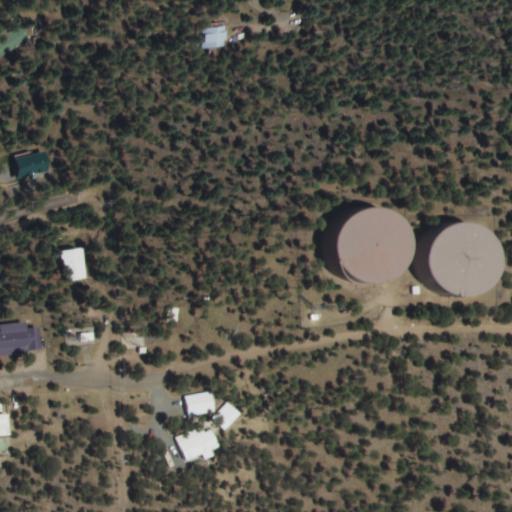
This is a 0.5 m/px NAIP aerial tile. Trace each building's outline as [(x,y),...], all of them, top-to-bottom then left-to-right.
[(205,50),(228,48),(226,26),(203,28),(205,50)] [(27,43),(21,28),(0,35),(6,51),(27,43)] [(363,209),(380,211),(400,225),(407,246),(403,266),(387,282),(366,286),(343,278),(330,261),(329,242),(340,222),(354,214),(363,209)] [(458,224),(440,229),(425,245),(422,264),(430,284),(448,297),(468,297),(487,286),(495,268),(493,248),(479,231),(458,224)] [(64,281),(84,281),(84,250),(64,250),(64,281)] [(0,355),(40,352),(38,328),(25,329),(25,323),(0,325),(0,355)] [(0,415),(0,437),(9,437),(8,415),(0,415)]
